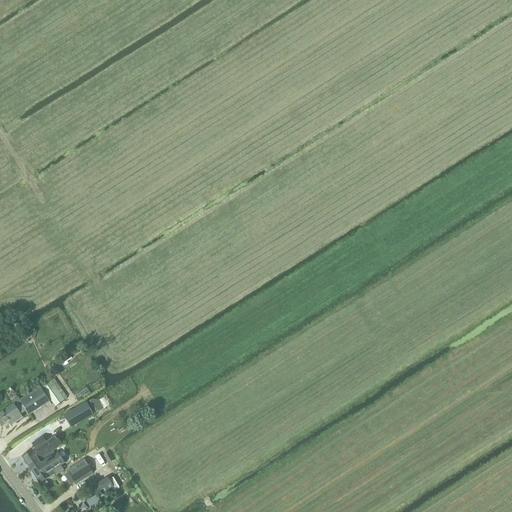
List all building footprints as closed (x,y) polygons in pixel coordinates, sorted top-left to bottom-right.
[(54,379),(42,387),(51,401),(56,407),(66,401),(66,398),(54,379)] [(14,406),(0,414),(0,426),(1,428),(13,420),(16,423),(23,419),(21,415),(26,412),(29,416),(51,401),(42,387),(19,402),(22,406),(17,409),(14,406)] [(87,403),(64,417),(71,429),(95,415),(87,403)] [(35,448),(22,458),(29,468),(53,452),(63,446),(56,435),(46,442),(43,437),(32,444),(35,448)] [(53,452),(29,468),(40,485),(50,478),(49,475),(65,464),(58,454),(56,456),(53,452)] [(85,463),(68,473),(75,485),(92,474),(85,463)]
